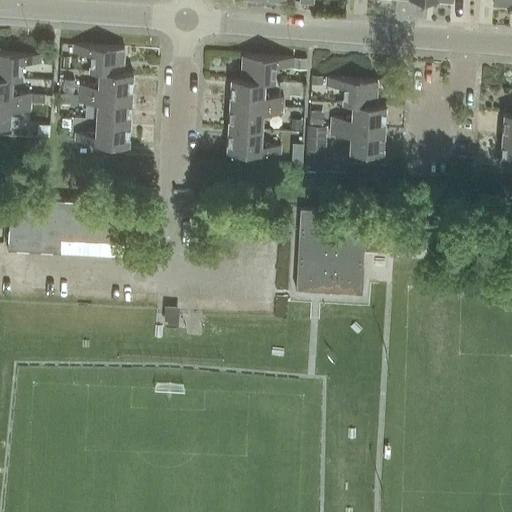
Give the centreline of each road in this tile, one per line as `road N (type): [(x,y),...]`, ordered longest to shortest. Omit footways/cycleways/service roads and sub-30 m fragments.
road 1 (unclassified): [(511,44),(182,19)]
road 2 (unclassified): [(182,19),(0,9)]
road 3 (residential): [(170,174),(182,19)]
